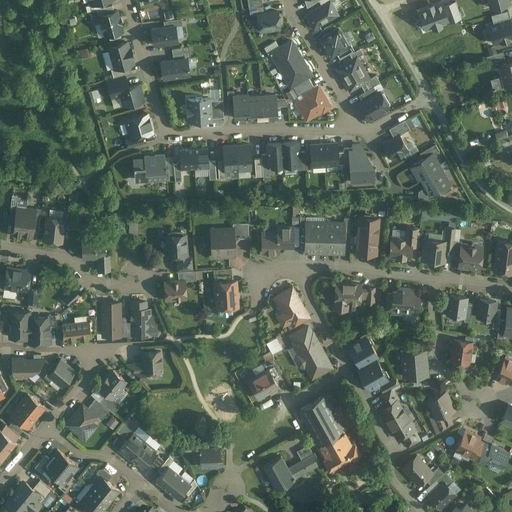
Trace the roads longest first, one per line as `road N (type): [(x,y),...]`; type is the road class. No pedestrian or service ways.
road 1 (residential): [(128,0),(166,137),(291,128),(361,133)]
road 2 (residential): [(347,370),(393,454),(397,484),(422,511)]
road 3 (residential): [(0,247),(65,259),(102,287),(129,285),(139,275)]
road 4 (residential): [(287,0),(361,133)]
road 5 (residential): [(431,98),(483,187),(511,210)]
road 6 (residential): [(299,270),(434,277)]
road 7 (residential): [(476,396),(439,359),(434,277)]
